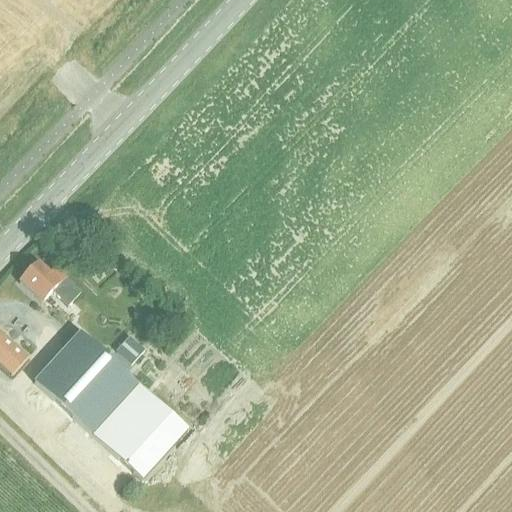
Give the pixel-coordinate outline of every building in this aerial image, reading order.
[(38,264),(19,284),(41,306),(51,296),(67,311),(81,297),(55,272),(50,277),(38,264)] [(0,367),(11,377),(27,359),(0,334),(0,367)] [(79,335),(33,385),(92,439),(138,389),(79,335)] [(128,340),(115,354),(130,368),(143,353),(128,340)] [(138,389),(92,439),(141,483),(187,433),(138,389)]
